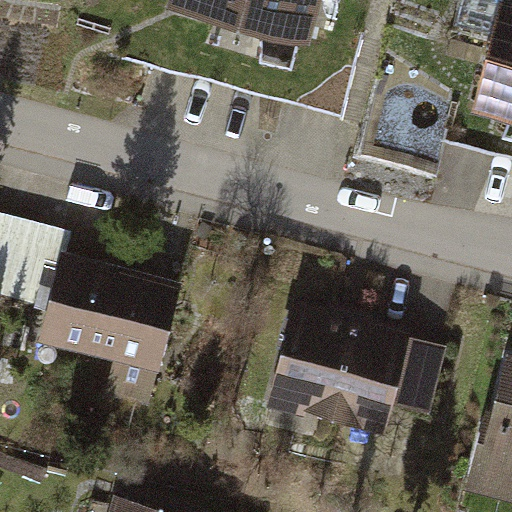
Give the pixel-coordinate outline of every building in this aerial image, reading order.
[(324,0),(172,0),(170,9),(313,45),(324,0)] [(511,3),(504,1),(477,117),(510,126),(503,140),(511,141),(511,3)] [(0,290),(20,227),(0,220),(0,290)] [(61,240),(20,227),(0,290),(0,309),(35,321),(56,254),(61,240)] [(177,293),(56,254),(35,321),(27,345),(148,383),(177,293)] [(467,352),(284,296),(250,408),(363,443),(373,410),(443,432),(467,352)] [(511,345),(506,344),(489,406),(481,404),(460,477),(511,491),(511,345)] [(0,448),(0,463),(43,479),(48,466),(0,448)] [(200,511),(115,489),(108,511),(200,511)]
